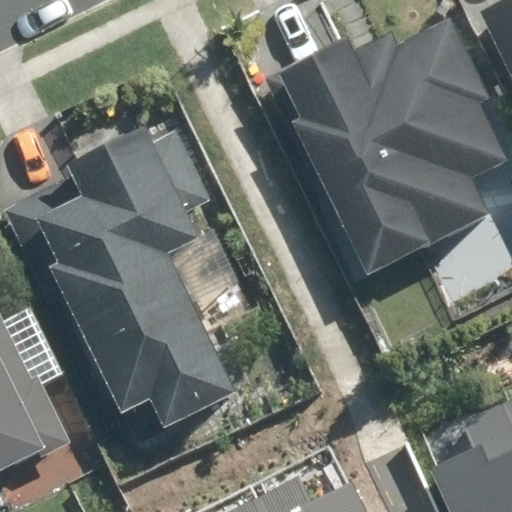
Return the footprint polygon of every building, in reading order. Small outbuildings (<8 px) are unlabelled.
[(511,15),(478,32),(511,101),(511,15)] [(266,89),(367,291),(487,232),(469,197),(506,179),(477,122),(486,118),(447,40),(396,65),(389,52),(356,68),(347,49),(266,89)] [(140,153),(5,218),(46,302),(54,298),(119,431),(127,427),(139,453),(160,443),(163,447),(232,414),(163,273),(193,258),(176,224),(206,210),(174,145),(144,160),(140,153)] [(0,489),(40,470),(39,466),(68,452),(36,386),(28,389),(0,330),(0,489)] [(511,511),(511,453),(510,449),(430,486),(441,511),(511,511)]
